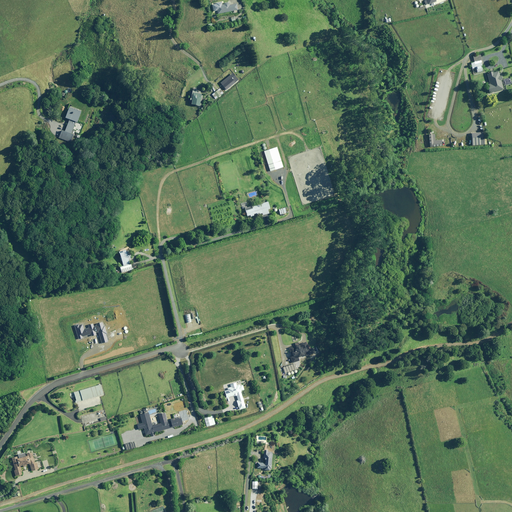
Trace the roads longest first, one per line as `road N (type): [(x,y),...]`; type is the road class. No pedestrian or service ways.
road 1 (track): [(0,503),(233,433),(315,382),(511,324)]
road 2 (track): [(511,11),(494,44),(463,58),(446,123),(458,134),(472,114)]
